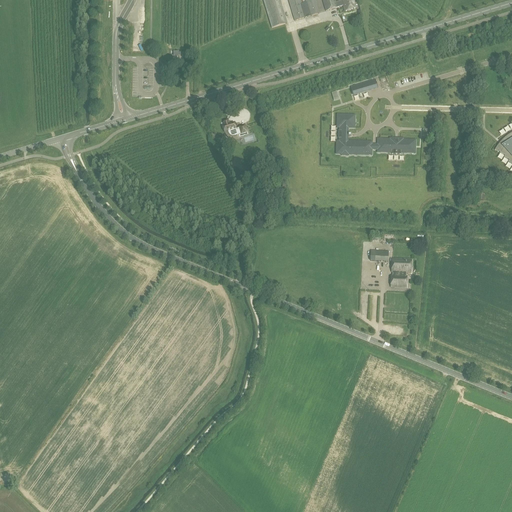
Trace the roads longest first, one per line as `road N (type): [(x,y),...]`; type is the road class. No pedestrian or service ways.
road 1 (tertiary): [(511,396),(143,245),(96,203),(77,172)]
road 2 (secondary): [(127,118),(511,3)]
road 3 (residential): [(511,56),(385,94)]
